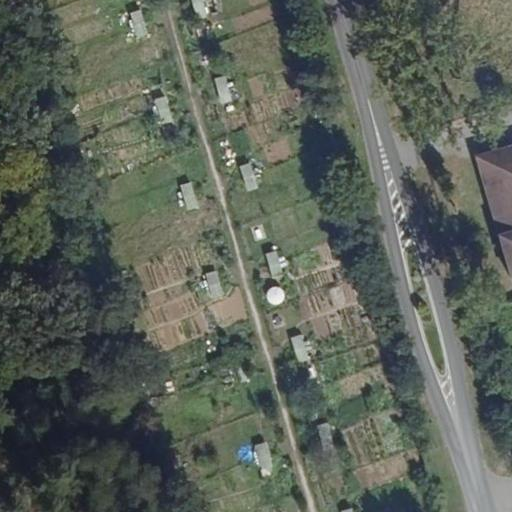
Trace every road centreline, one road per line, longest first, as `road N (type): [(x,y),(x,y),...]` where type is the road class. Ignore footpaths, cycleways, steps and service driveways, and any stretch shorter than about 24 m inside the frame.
road 1 (track): [(164,0),(317,511)]
road 2 (tertiary): [(385,163),(407,320),(472,478)]
road 3 (tertiary): [(472,478),(441,313),(385,163)]
road 4 (tertiary): [(385,163),(338,0)]
